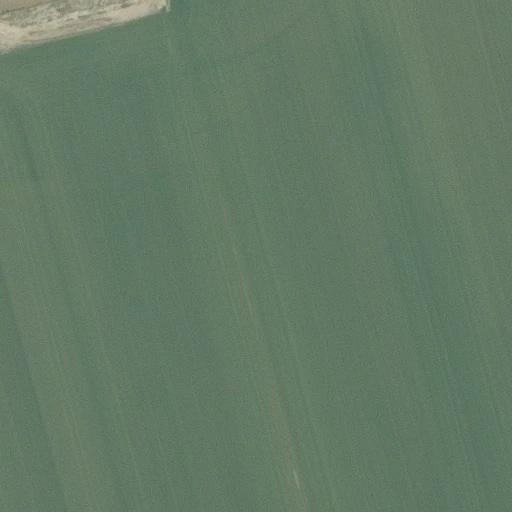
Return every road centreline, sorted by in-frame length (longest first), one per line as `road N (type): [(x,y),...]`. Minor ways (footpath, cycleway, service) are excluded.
road 1 (track): [(164,17),(299,511)]
road 2 (track): [(0,36),(40,37),(122,20),(153,0)]
